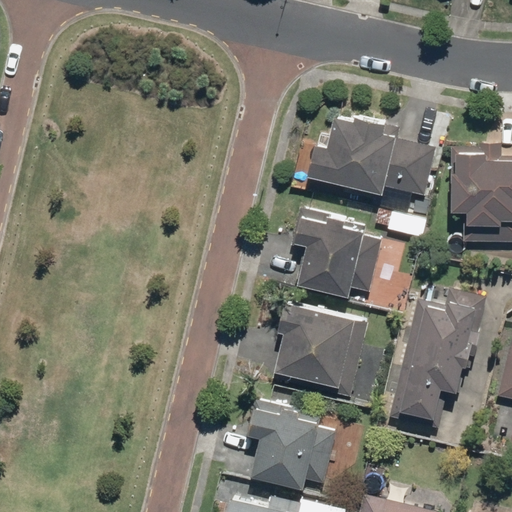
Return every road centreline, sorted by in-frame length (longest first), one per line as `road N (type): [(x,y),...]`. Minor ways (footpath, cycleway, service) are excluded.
road 1 (residential): [(278,16),(153,511)]
road 2 (residential): [(511,62),(278,16)]
road 3 (residential): [(0,192),(45,0)]
